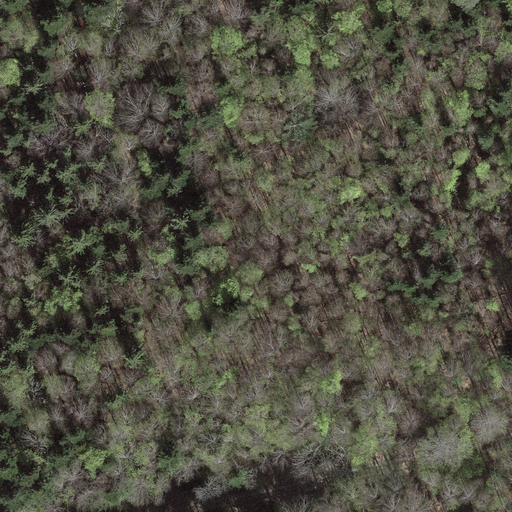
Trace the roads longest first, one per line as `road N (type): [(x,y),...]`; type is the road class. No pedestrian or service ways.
road 1 (track): [(0,264),(511,76)]
road 2 (track): [(511,439),(191,511)]
